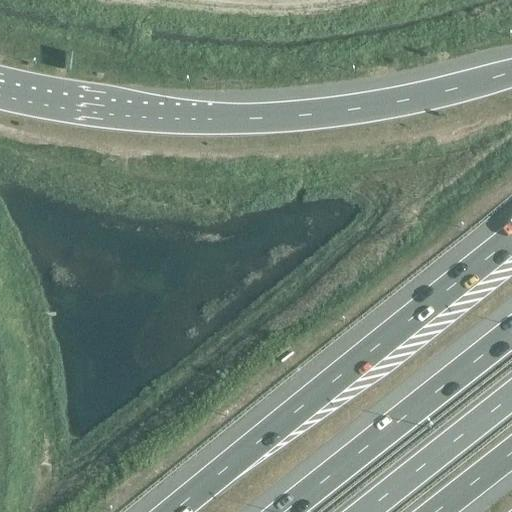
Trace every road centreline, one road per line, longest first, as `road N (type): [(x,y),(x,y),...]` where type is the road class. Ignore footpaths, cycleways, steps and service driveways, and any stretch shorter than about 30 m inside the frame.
road 1 (motorway): [(511,76),(380,106),(236,119),(98,109),(0,91)]
road 2 (motorway): [(511,240),(171,511)]
road 3 (motorway): [(511,335),(288,511)]
road 4 (motorway): [(511,393),(364,511)]
